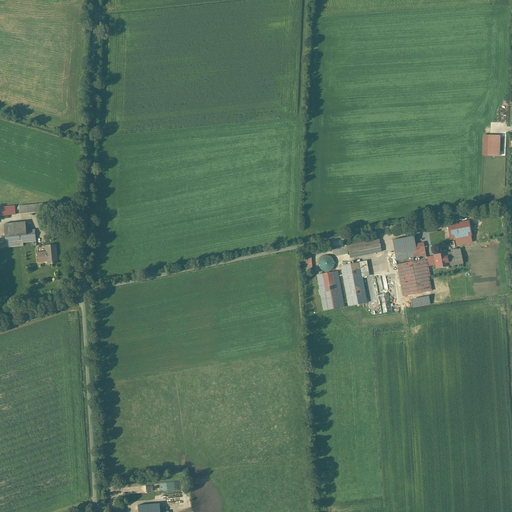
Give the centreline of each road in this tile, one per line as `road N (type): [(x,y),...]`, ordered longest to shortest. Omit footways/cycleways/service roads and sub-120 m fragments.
road 1 (unclassified): [(82,292),(511,203)]
road 2 (unclassified): [(95,0),(82,292)]
road 3 (unclassified): [(82,292),(95,511)]
